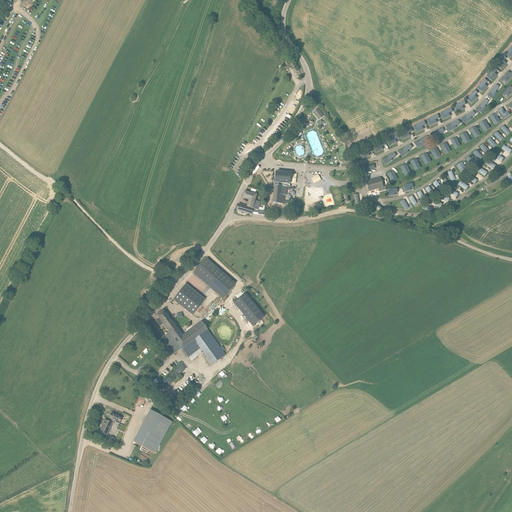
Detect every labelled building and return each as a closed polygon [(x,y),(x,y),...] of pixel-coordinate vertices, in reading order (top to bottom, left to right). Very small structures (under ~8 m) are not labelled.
[(497,63),(500,66),(506,58),(503,56),(497,63)] [(488,75),(490,77),(494,73),(497,70),(494,67),(488,75)] [(502,79),(507,83),(511,77),(507,73),(502,79)] [(478,86),(481,89),(485,85),(488,82),(485,79),(478,86)] [(490,93),(493,95),(496,92),(499,87),(496,85),(490,93)] [(468,97),(471,100),(475,96),(478,93),(475,90),(468,97)] [(480,107),(483,109),(485,106),(489,101),(486,99),(480,107)] [(455,105),(457,109),(462,106),(466,104),(464,101),(455,105)] [(502,115),(503,117),(507,115),(505,113),(501,108),(498,110),(502,115)] [(318,109),(313,112),(319,120),(324,116),(318,109)] [(465,117),(467,120),(471,118),(475,114),(473,111),(465,117)] [(499,119),(495,114),(490,117),(493,123),(499,119)] [(450,125),(452,129),(455,126),(460,123),(458,120),(450,125)] [(479,124),(483,130),(488,126),(485,120),(479,124)] [(470,130),(473,136),(479,132),(475,127),(470,130)] [(434,133),(436,137),(440,134),(444,131),(442,128),(434,133)] [(460,135),(463,141),(469,138),(466,132),(460,135)] [(418,142),(420,145),(424,143),(429,139),(426,136),(418,142)] [(450,141),(454,147),(459,144),(456,138),(450,141)] [(441,146),(444,152),(449,149),(446,143),(441,146)] [(402,150),(404,153),(407,151),(412,148),(410,144),(402,150)] [(431,151),(434,157),(439,154),(436,148),(431,151)] [(386,158),(388,161),(391,159),(396,156),(394,153),(386,158)] [(421,156),(424,162),(430,159),(426,153),(421,156)] [(410,162),(414,168),(419,165),(416,159),(410,162)] [(457,166),(460,171),(466,168),(462,162),(457,166)] [(401,167),(404,173),(409,170),(406,164),(401,167)] [(290,187),(291,173),(276,171),(273,203),(283,204),(284,195),(285,195),(286,187),(290,187)] [(387,174),(391,180),(396,177),(393,171),(387,174)] [(379,192),(386,190),(385,186),(383,187),(381,178),(366,181),(369,191),(378,189),(379,192)] [(247,206),(247,207),(259,210),(261,202),(258,202),(255,201),(257,194),(251,193),(245,191),(243,198),(249,200),(247,206)] [(265,211),(259,210),(247,207),(247,206),(239,204),(237,210),(252,215),(252,214),(265,215),(265,211)] [(383,208),(376,204),(374,207),(381,212),(383,208)] [(234,283),(207,260),(194,275),(222,298),(234,283)] [(173,299),(192,314),(205,299),(203,298),(185,283),(173,299)] [(245,294),(234,303),(252,326),(260,320),(264,317),(245,293),(245,294)] [(165,326),(171,322),(163,311),(156,315),(159,319),(156,321),(159,326),(162,323),(165,326)] [(166,343),(179,333),(171,322),(165,326),(169,332),(166,334),(168,336),(163,340),(166,343)] [(225,355),(207,330),(202,322),(182,337),(179,333),(166,343),(174,354),(182,348),(188,357),(191,361),(203,353),(212,365),(225,355)] [(172,422),(150,410),(133,441),(155,453),(172,422)] [(113,421),(119,424),(122,417),(111,413),(108,419),(110,420),(113,421)] [(107,435),(113,421),(110,420),(109,422),(104,420),(99,432),(107,435)]
